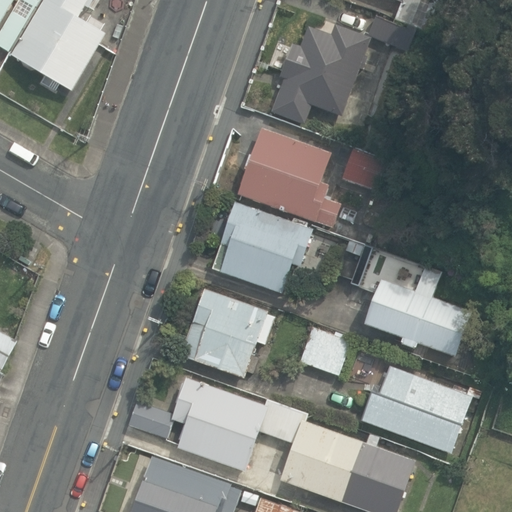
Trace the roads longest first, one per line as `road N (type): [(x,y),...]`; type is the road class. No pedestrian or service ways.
road 1 (tertiary): [(28,511),(124,241)]
road 2 (tertiary): [(124,241),(208,0)]
road 3 (unclassified): [(0,168),(124,241)]
